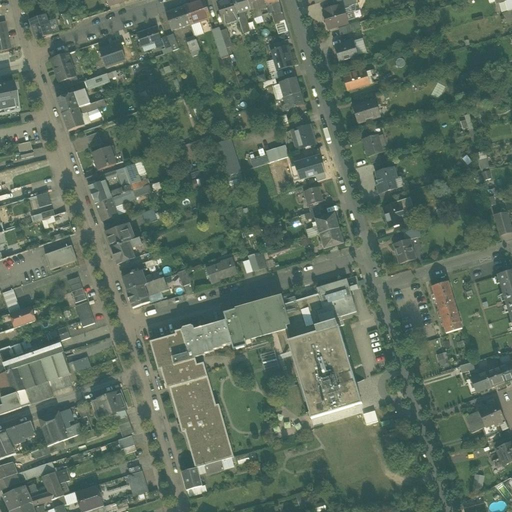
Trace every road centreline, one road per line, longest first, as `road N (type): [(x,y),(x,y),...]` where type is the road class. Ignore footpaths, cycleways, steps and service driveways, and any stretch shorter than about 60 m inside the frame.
road 1 (residential): [(34,62),(127,330)]
road 2 (residential): [(292,0),(369,257)]
road 3 (residential): [(127,330),(369,257)]
road 4 (residential): [(378,288),(447,511)]
road 5 (residential): [(34,62),(187,0)]
road 6 (residential): [(142,376),(0,427)]
road 7 (residential): [(142,376),(181,511)]
road 8 (residential): [(511,249),(378,288)]
